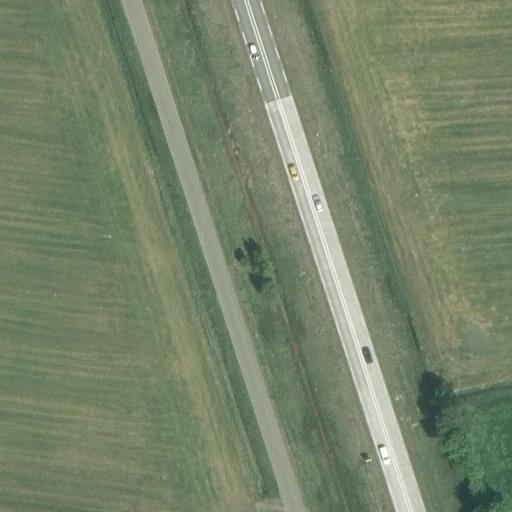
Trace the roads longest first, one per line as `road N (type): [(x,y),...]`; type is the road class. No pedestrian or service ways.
road 1 (secondary): [(410,511),(245,0)]
road 2 (unclassified): [(295,511),(130,0)]
